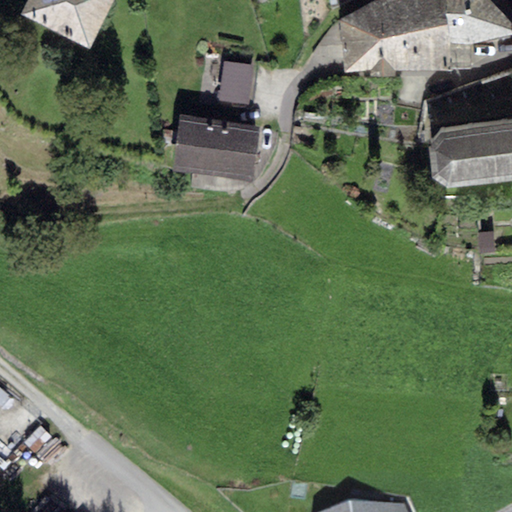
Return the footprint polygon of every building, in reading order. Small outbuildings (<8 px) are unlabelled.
[(31,0),(24,16),(91,51),(117,0),(31,0)] [(375,61),(397,60),(396,56),(389,0),(361,0),(344,9),(349,57),(374,56),(375,61)] [(389,0),(396,56),(453,56),(452,33),(447,0),(389,0)] [(447,0),(452,33),(511,20),(511,11),(501,0),(447,0)] [(255,65),(226,62),(221,105),(250,108),(255,65)] [(446,174),(511,166),(511,111),(441,120),(430,133),(433,163),(446,174)] [(261,128),(183,116),(176,172),(252,184),(261,128)] [(410,511),(404,500),(350,492),(316,509),(315,511),(410,511)]
